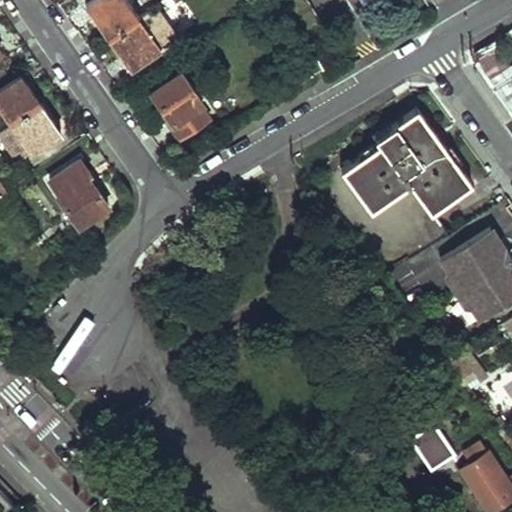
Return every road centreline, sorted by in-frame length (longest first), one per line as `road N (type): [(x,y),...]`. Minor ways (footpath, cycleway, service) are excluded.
road 1 (residential): [(28,0),(168,201),(427,43)]
road 2 (secondary): [(130,511),(0,378)]
road 3 (residential): [(511,159),(427,43)]
